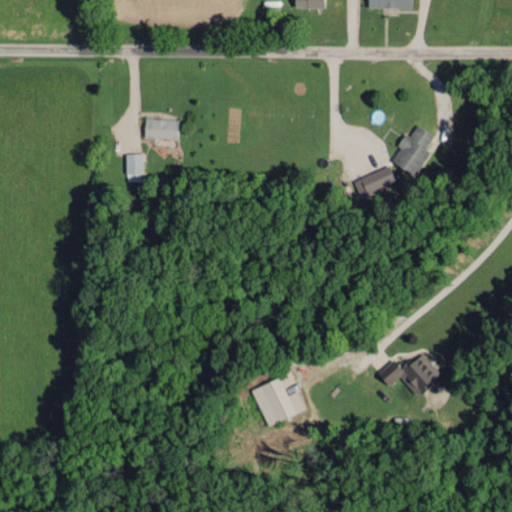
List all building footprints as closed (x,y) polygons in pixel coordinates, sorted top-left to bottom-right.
[(177,138),(178,119),(144,117),(143,136),(177,138)] [(390,159),(412,175),(429,151),(424,147),(433,135),(416,123),(408,135),(404,133),(396,143),(400,145),(390,159)] [(126,180),(142,179),(141,152),(125,152),(126,180)] [(353,180),(360,198),(396,182),(388,164),(353,180)] [(399,375),(414,394),(440,374),(422,352),(400,369),(392,359),(377,371),(387,385),(399,375)] [(266,424),(305,409),(297,390),(286,394),(279,377),(252,387),(266,424)]
